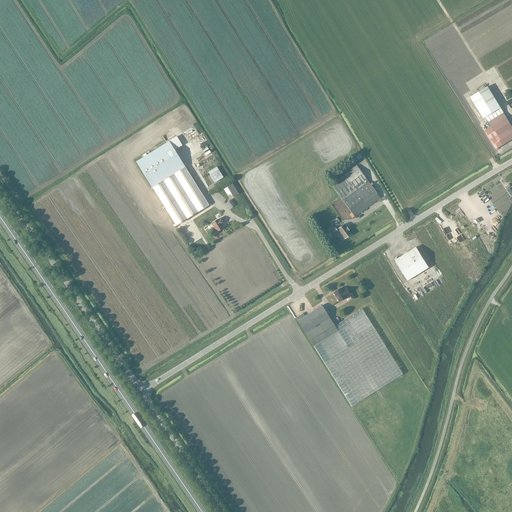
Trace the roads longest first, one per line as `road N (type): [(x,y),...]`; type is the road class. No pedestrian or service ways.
road 1 (unclassified): [(141,391),(511,162)]
road 2 (primary): [(202,511),(0,216)]
road 3 (unclassified): [(414,511),(468,344),(511,267)]
road 4 (unclassified): [(141,391),(0,191)]
road 5 (unclassified): [(223,511),(141,391)]
